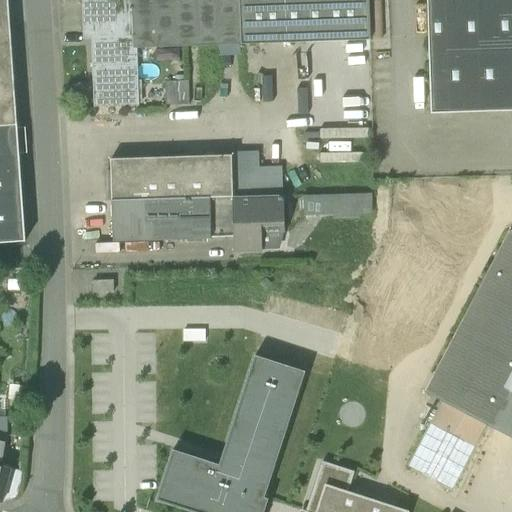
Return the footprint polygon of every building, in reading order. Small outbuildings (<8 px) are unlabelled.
[(0,0),(0,128),(18,127),(8,0),(0,0)] [(93,35),(96,108),(137,107),(135,50),(134,50),(131,0),(108,0),(84,1),(85,36),(93,35)] [(131,0),(134,50),(135,50),(371,41),(369,0),(131,0)] [(511,0),(427,0),(431,115),(511,112),(511,0)] [(165,82),(166,106),(190,106),(189,82),(165,82)] [(369,161),(368,126),(320,128),(321,163),(369,161)] [(0,243),(26,242),(18,127),(0,128),(0,243)] [(233,198),(259,198),(259,196),(259,172),(258,152),(232,153),(232,157),(233,198)] [(111,161),(112,202),(233,198),(232,157),(111,161)] [(259,172),(259,196),(282,195),(282,171),(259,172)] [(303,197),(304,217),(371,215),(372,195),(303,197)] [(259,198),(233,198),(112,202),(113,242),(234,238),(235,253),(262,252),(262,251),(261,235),(284,234),(285,234),(283,197),(259,198)] [(487,426),(511,439),(511,232),(510,232),(425,394),(442,403),(487,426)] [(279,250),(284,234),(261,235),(262,251),(279,250)] [(94,281),(94,292),(114,291),(114,280),(94,281)] [(156,502),(188,511),(260,511),(264,499),(305,373),(255,356),(219,466),(173,451),(156,502)] [(407,468),(453,492),(487,426),(442,403),(436,413),(430,424),(425,435),(407,468)] [(425,407),(419,418),(414,429),(425,435),(430,424),(436,413),(425,407)] [(10,449),(21,450),(25,418),(14,417),(10,449)] [(354,473),(323,463),(306,511),(400,511),(347,495),(354,473)] [(0,467),(0,502),(2,503),(11,470),(0,467)] [(264,511),(269,500),(264,499),(260,511),(264,511)]
